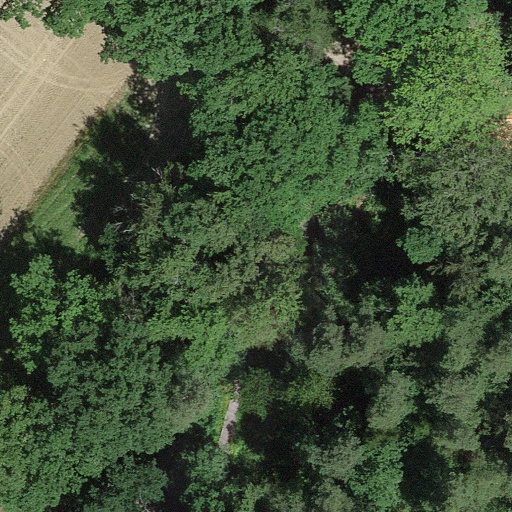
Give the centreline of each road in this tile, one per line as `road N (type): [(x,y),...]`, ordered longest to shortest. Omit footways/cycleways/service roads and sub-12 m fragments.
road 1 (track): [(150,0),(220,52),(0,358)]
road 2 (track): [(200,83),(302,57),(397,22),(431,0)]
